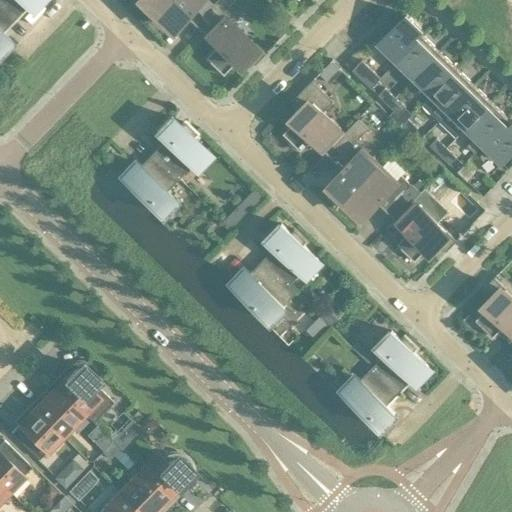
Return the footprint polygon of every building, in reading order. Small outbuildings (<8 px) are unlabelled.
[(0,0),(0,5),(15,19),(27,6),(28,7),(35,0),(0,0)] [(145,0),(156,11),(166,0),(145,0)] [(200,0),(166,0),(156,11),(174,28),(200,0)] [(229,6),(222,0),(216,0),(200,17),(209,26),(229,6)] [(0,51),(10,40),(2,32),(15,19),(0,5),(0,51)] [(397,61),(423,35),(419,31),(421,28),(407,14),(379,43),(397,61)] [(254,65),(265,54),(225,16),(206,36),(216,46),(204,57),(222,75),(242,54),(254,65)] [(423,35),(397,61),(414,78),(440,51),(423,35)] [(440,51),(414,78),(431,94),(457,68),(440,51)] [(371,88),(381,78),(362,60),(352,70),(371,88)] [(474,85),(457,68),(431,94),(441,103),(434,111),(442,118),(449,111),(474,85)] [(314,78),(291,102),(303,113),(283,133),(301,151),(312,139),(322,149),(341,129),(324,111),(334,101),(313,81),(315,78),(314,78)] [(491,101),(474,85),(449,111),(466,128),(491,101)] [(388,105),(395,97),(385,88),(378,95),(388,105)] [(395,97),(388,105),(398,115),(405,107),(395,97)] [(491,101),(466,128),(475,137),(467,145),(475,153),(483,144),(509,118),(491,101)] [(152,153),(179,178),(191,165),(192,166),(207,151),(192,137),(196,133),(185,122),(181,126),(171,116),(156,132),(165,140),(152,153)] [(511,121),(509,118),(483,144),(502,163),(511,151),(511,121)] [(343,155),(368,129),(358,119),(332,145),(343,155)] [(408,119),(401,126),(411,136),(418,128),(408,119)] [(440,155),(447,147),(437,138),(430,145),(440,155)] [(447,147),(440,155),(450,165),(457,157),(447,147)] [(349,197),(380,166),(362,149),(331,181),(349,197)] [(138,164),(124,179),(124,180),(134,190),(131,193),(145,206),(148,203),(160,214),(175,199),(166,191),(179,178),(152,153),(140,165),(138,164)] [(464,164),(457,172),(467,181),(474,174),(464,164)] [(397,182),(380,166),(349,197),(366,214),(384,195),(402,212),(421,192),(412,183),(411,184),(403,176),(397,182)] [(494,177),(479,188),(494,210),(509,199),(494,177)] [(240,204),(250,213),(265,197),(256,188),(240,204)] [(443,212),(451,218),(466,200),(459,194),(443,212)] [(446,252),(457,241),(418,203),(398,223),(408,232),(397,244),(415,261),(435,241),(446,252)] [(240,204),(225,220),(234,230),(250,213),(240,204)] [(263,260),(289,285),(302,273),(303,273),(317,258),(303,245),(307,241),(295,229),(291,233),(281,223),(267,239),(275,247),(263,260)] [(249,272),(235,286),(234,287),(245,297),(242,300),(255,313),(258,310),(270,322),(285,306),(284,305),(297,293),(289,285),(263,260),(250,273),(249,272)] [(511,293),(494,277),(483,288),(495,299),(475,320),(493,337),(504,326),(511,332),(511,293)] [(373,367),(399,392),(412,379),(413,380),(427,365),(413,351),(417,347),(405,336),(401,340),(392,330),(377,346),(385,354),(373,367)] [(114,401),(98,386),(99,380),(98,374),(96,369),(92,365),(86,362),(79,361),(72,363),(67,367),(70,370),(64,376),(61,373),(53,382),(84,412),(94,422),(114,401)] [(359,378),(345,393),(345,394),(355,404),(352,407),(366,420),(369,417),(381,428),(395,413),(387,405),(399,392),(373,367),(360,379),(359,378)] [(39,396),(30,405),(62,435),(84,412),(53,382),(44,390),(47,393),(42,399),(39,396)] [(62,435),(30,405),(22,414),(26,418),(11,432),(39,459),(62,435)] [(138,421),(142,417),(137,411),(132,416),(138,421)] [(0,481),(9,490),(31,467),(4,440),(0,444),(0,481)] [(110,458),(120,447),(113,441),(103,452),(110,458)] [(72,445),(51,472),(62,481),(84,455),(72,445)] [(157,453),(142,468),(173,499),(182,490),(179,487),(185,481),(187,484),(192,478),(193,471),(192,464),(188,458),(182,454),(175,453),(168,454),(162,458),(157,453)] [(173,499),(142,468),(120,491),(140,511),(159,511),(157,510),(162,504),(165,507),(173,499)] [(0,499),(9,490),(0,481),(0,499)] [(140,511),(120,491),(99,511),(140,511)]
